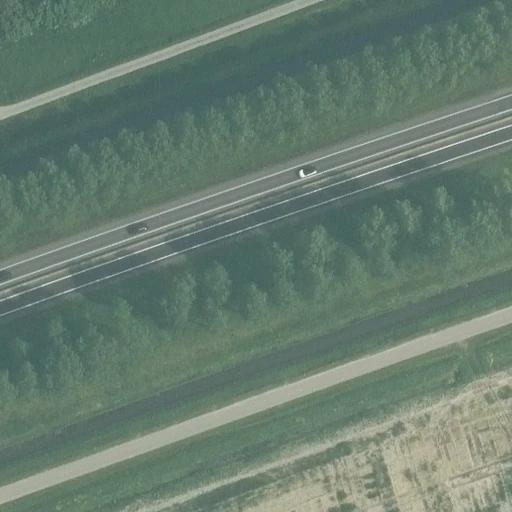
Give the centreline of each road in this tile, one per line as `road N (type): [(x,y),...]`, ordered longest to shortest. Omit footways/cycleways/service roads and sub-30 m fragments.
road 1 (unclassified): [(0,497),(511,317)]
road 2 (trunk): [(0,305),(511,127)]
road 3 (trunk): [(511,99),(0,276)]
road 4 (unclassified): [(308,0),(0,115)]
